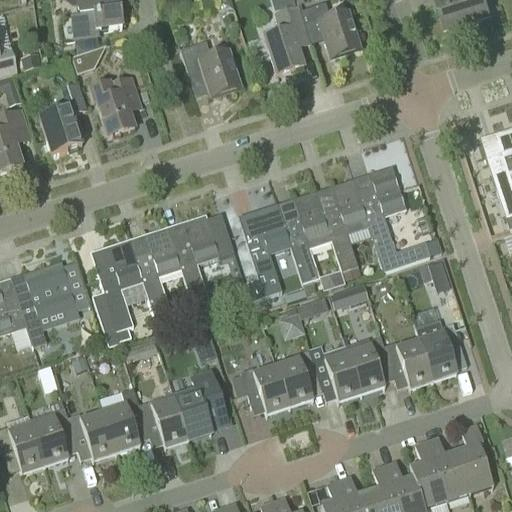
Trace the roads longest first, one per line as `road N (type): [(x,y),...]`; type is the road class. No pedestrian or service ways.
road 1 (residential): [(0,231),(415,97)]
road 2 (residential): [(125,511),(257,469),(274,477),(492,405),(511,388)]
road 3 (residential): [(511,388),(415,97)]
